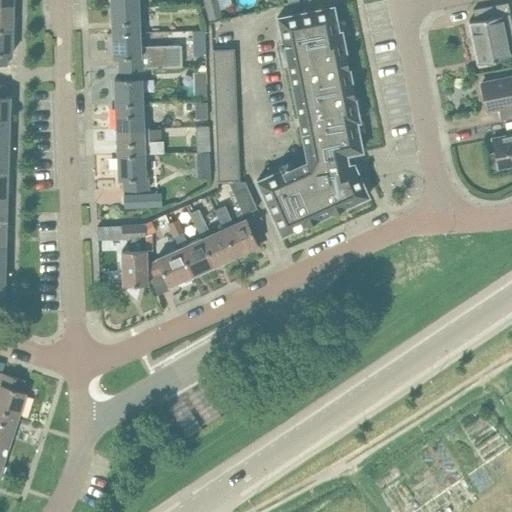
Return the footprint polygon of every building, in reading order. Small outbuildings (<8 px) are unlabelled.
[(203,0),(209,20),(222,17),(217,0),(203,0)] [(0,28),(12,29),(13,4),(0,3),(0,28)] [(477,64),(511,57),(508,43),(511,42),(511,23),(508,3),(473,9),(475,20),(469,21),(477,64)] [(338,31),(333,6),(277,17),(283,44),(292,42),(315,159),(313,159),(310,164),(310,166),(285,178),(281,169),(256,180),(281,235),(368,196),(353,163),(348,164),(346,154),(362,150),(356,121),(359,120),(341,31),(338,31)] [(112,33),(138,32),(138,22),(144,22),(143,7),(111,8),(112,33)] [(12,54),(12,29),(0,28),(0,65),(6,65),(7,62),(5,62),(5,64),(2,64),(2,54),(12,54)] [(192,56),(205,56),(205,31),(192,31),(192,56)] [(139,47),(138,32),(112,33),(113,58),(123,58),(123,68),(142,68),(181,66),(180,45),(139,47)] [(214,76),(236,75),(235,48),(213,49),(214,76)] [(115,104),(141,103),(140,79),(142,79),(142,68),(123,68),(124,79),(114,79),(115,104)] [(237,101),(236,75),(214,76),(215,102),(237,101)] [(511,76),(481,83),(487,111),(498,108),(501,120),(511,117),(511,76)] [(206,80),(193,80),(194,99),(207,98),(206,80)] [(5,88),(6,85),(0,84),(0,120),(9,121),(10,96),(0,96),(1,86),(4,86),(4,88),(5,88)] [(195,120),(208,119),(207,101),(194,102),(195,120)] [(216,128),(238,127),(237,101),(215,102),(216,128)] [(142,113),(141,103),(115,104),(116,129),(148,128),(148,112),(142,113)] [(0,145),(8,146),(9,121),(0,120),(0,145)] [(239,154),(238,127),(216,128),(217,155),(239,154)] [(149,141),(148,128),(116,129),(117,154),(144,153),(144,154),(164,153),(163,140),(149,141)] [(209,132),(196,133),(197,153),(210,152),(211,152),(209,132)] [(511,134),(491,139),(494,153),(491,154),(493,166),(497,166),(497,168),(511,165),(511,134)] [(0,170),(8,171),(8,146),(0,145),(0,170)] [(145,178),(144,154),(144,153),(117,154),(118,180),(123,180),(124,191),(148,190),(147,178),(145,178)] [(239,154),(217,155),(218,181),(240,180),(239,154)] [(245,182),(229,183),(240,208),(243,215),(244,215),(244,214),(253,210),(257,209),(256,207),(245,182)] [(124,207),(162,206),(162,194),(123,195),(124,207)] [(224,206),(214,211),(222,229),(223,228),(235,255),(252,248),(253,250),(261,246),(257,238),(255,239),(246,218),(232,224),(224,206)] [(201,238),(213,265),(235,255),(223,228),(222,229),(209,234),(198,210),(190,214),(201,238)] [(213,265),(201,238),(188,244),(183,233),(184,232),(178,219),(168,224),(174,237),(180,248),(179,248),(191,275),(200,271),(202,275),(215,269),(213,265)] [(145,235),(155,231),(151,221),(145,224),(144,224),(145,235)] [(146,266),(145,235),(144,224),(121,225),(122,239),(130,239),(130,251),(121,251),(123,285),(147,284),(147,278),(146,266)] [(191,275),(179,248),(155,259),(156,261),(146,266),(147,278),(162,271),(168,285),(178,281),(180,285),(192,279),(191,275)] [(0,409),(18,416),(25,392),(21,390),(24,380),(2,372),(4,363),(0,361),(0,409)] [(0,435),(10,439),(18,416),(0,409),(0,435)] [(0,461),(2,463),(10,439),(0,435),(0,461)] [(35,479),(38,462),(27,460),(24,477),(35,479)]
